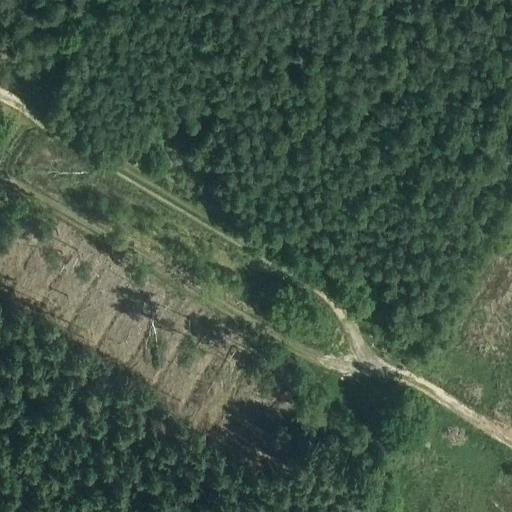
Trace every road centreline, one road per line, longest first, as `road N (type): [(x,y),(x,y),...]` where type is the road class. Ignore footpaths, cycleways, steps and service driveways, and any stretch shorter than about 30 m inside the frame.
road 1 (track): [(511,443),(386,368),(336,306),(304,282),(0,99)]
road 2 (track): [(386,368),(325,364),(296,353),(0,179)]
